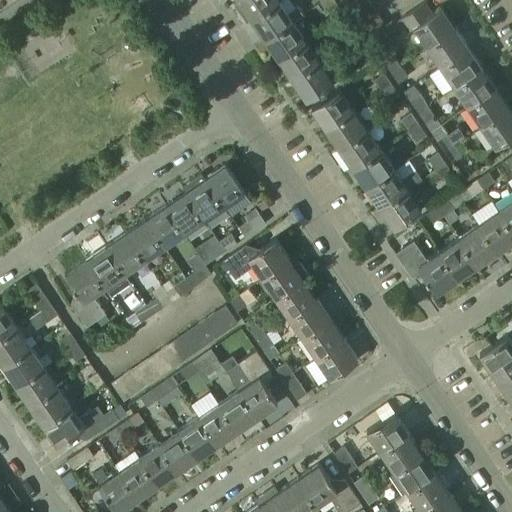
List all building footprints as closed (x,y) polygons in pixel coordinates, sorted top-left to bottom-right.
[(235,0),(234,1),(242,14),(247,10),(252,18),(278,0),(235,0)] [(278,0),(252,18),(266,38),(293,19),(303,12),(297,4),(287,10),(280,0),(278,0)] [(338,3),(336,0),(321,0),(328,10),(338,3)] [(372,2),(370,0),(352,0),(346,4),(354,15),(372,2)] [(414,24),(428,44),(456,25),(442,5),(432,11),(424,0),(402,15),(410,27),(414,24)] [(354,15),(361,26),(379,14),(372,2),(354,15)] [(386,23),(379,14),(361,26),(367,36),(386,23)] [(266,38),(279,58),(306,39),(293,19),(266,38)] [(341,28),(349,40),(359,33),(350,21),(341,28)] [(469,45),(456,25),(428,44),(441,64),(469,45)] [(366,43),(359,33),(349,40),(356,50),(366,43)] [(279,58),(293,78),(320,59),(306,39),(279,58)] [(482,65),(469,45),(441,64),(429,72),(443,92),(455,84),(482,65)] [(390,69),(400,62),(392,51),(383,58),(390,69)] [(293,78),(306,97),(333,79),(334,81),(346,73),(339,63),(328,71),(320,59),(293,78)] [(407,73),(400,62),(390,69),(398,80),(407,73)] [(495,85),(482,65),(455,84),(468,104),(495,85)] [(375,77),(382,89),(392,82),(384,71),(375,77)] [(399,93),(392,82),(382,89),(390,99),(399,93)] [(410,99),(417,109),(427,103),(436,97),(430,87),(420,93),(413,83),(404,89),(410,99)] [(468,104),(481,124),(509,105),(495,85),(468,104)] [(312,106),(326,127),(353,108),(339,88),(312,106)] [(434,114),(427,103),(417,109),(425,120),(434,114)] [(511,132),(511,109),(509,105),(481,124),(495,144),(511,132)] [(366,128),(353,108),(326,127),(339,146),(366,128)] [(402,117),(409,128),(419,122),(411,111),(402,117)] [(426,133),(419,122),(409,128),(417,139),(426,133)] [(339,146),(353,166),(380,148),(366,128),(339,146)] [(444,149),(454,142),(446,132),(437,139),(444,149)] [(462,154),(454,142),(444,149),(452,161),(462,154)] [(353,166),(366,186),(394,168),(380,148),(353,166)] [(428,157),(436,168),(446,162),(438,151),(428,157)] [(225,162),(205,175),(224,204),(244,190),(225,162)] [(453,172),(446,162),(436,168),(443,179),(453,172)] [(366,186),(380,206),(407,188),(420,179),(414,170),(401,179),(394,168),(366,186)] [(477,177),(483,186),(495,179),(488,169),(477,177)] [(193,183),(185,189),(204,217),(224,204),(205,175),(202,171),(190,179),(193,183)] [(473,194),(483,186),(477,177),(466,184),(473,194)] [(380,206),(393,226),(420,207),(407,188),(380,206)] [(185,189),(165,202),(184,230),(204,217),(185,189)] [(274,201),(269,195),(258,203),(262,209),(274,201)] [(437,204),(443,213),(455,206),(448,196),(437,204)] [(511,228),(511,199),(498,209),(511,228)] [(164,244),(184,230),(165,202),(145,215),(164,244)] [(433,221),(443,213),(437,204),(426,211),(433,221)] [(239,225),(246,234),(265,221),(254,205),(244,213),(248,219),(239,225)] [(511,228),(498,209),(478,222),(497,250),(511,239),(511,228)] [(145,215),(125,229),(144,257),(164,244),(145,215)] [(477,263),(497,250),(478,222),(459,236),(477,263)] [(124,271),(144,257),(125,229),(105,242),(124,271)] [(228,232),(218,239),(225,248),(234,242),(228,232)] [(252,251),(246,241),(222,258),(235,276),(254,263),(262,275),(290,257),(276,236),(252,251)] [(459,236),(439,249),(457,276),(477,263),(459,236)] [(422,267),(426,274),(425,275),(427,279),(429,277),(437,290),(457,276),(439,249),(427,258),(413,238),(395,250),(411,274),(422,267)] [(205,262),(225,248),(218,239),(209,245),(207,244),(197,250),(205,262)] [(105,242),(85,256),(104,284),(124,271),(105,242)] [(104,284),(85,256),(65,269),(82,293),(70,301),(87,326),(106,313),(92,292),(104,284)] [(276,295),(303,276),(308,273),(300,260),(295,264),(290,257),(262,275),(276,295)] [(197,267),(185,275),(192,285),(203,277),(197,267)] [(192,285),(185,275),(174,283),(181,292),(192,285)] [(276,295),(289,315),(317,296),(303,276),(276,295)] [(27,287),(42,308),(51,302),(37,281),(27,287)] [(229,297),(237,309),(247,302),(239,290),(229,297)] [(157,295),(145,303),(152,312),(164,305),(157,295)] [(330,316),(317,296),(289,315),(303,335),(330,316)] [(51,302),(42,308),(48,318),(58,312),(51,302)] [(225,302),(215,309),(228,328),(238,321),(225,302)] [(0,336),(18,324),(4,303),(0,305),(0,336)] [(152,312),(145,303),(134,310),(141,320),(152,312)] [(218,335),(228,328),(215,309),(205,316),(218,335)] [(205,316),(196,322),(209,341),(218,335),(205,316)] [(303,335),(316,355),(344,336),(330,316),(303,335)] [(249,326),(256,337),(266,330),(259,319),(249,326)] [(200,347),(209,341),(196,322),(187,328),(200,347)] [(31,344),(18,324),(0,336),(0,357),(3,363),(31,344)] [(187,328),(177,335),(190,354),(200,347),(187,328)] [(60,336),(68,348),(78,341),(70,330),(60,336)] [(274,341),(266,330),(256,337),(264,348),(274,341)] [(493,373),(511,359),(511,340),(507,333),(479,352),(493,373)] [(181,360),(190,354),(177,335),(168,341),(181,360)] [(357,356),(344,336),(316,355),(330,375),(357,356)] [(78,341),(68,348),(75,359),(85,352),(78,341)] [(168,341),(158,348),(171,366),(181,360),(168,341)] [(17,383),(45,364),(31,344),(3,363),(17,383)] [(202,352),(190,360),(197,370),(217,356),(211,346),(202,352)] [(162,373),(171,366),(158,348),(149,354),(162,373)] [(262,378),(272,371),(256,348),(238,360),(250,378),(238,387),(257,415),(277,401),(262,378)] [(149,354),(140,360),(153,379),(162,373),(149,354)] [(276,365),(283,376),(293,370),(285,359),(276,365)] [(511,388),(511,359),(493,373),(506,393),(511,388)] [(144,385),(153,379),(140,360),(131,366),(144,385)] [(186,377),(197,370),(190,360),(180,367),(186,377)] [(58,383),(45,364),(17,383),(30,402),(58,383)] [(131,366),(122,373),(135,392),(144,385),(131,366)] [(105,381),(97,370),(87,376),(95,388),(105,381)] [(307,391),(293,370),(283,376),(298,398),(307,391)] [(125,398),(135,392),(122,373),(112,379),(125,398)] [(163,379),(151,387),(157,397),(177,383),(171,373),(163,379)] [(44,422),(72,403),(58,383),(30,402),(44,422)] [(147,404),(157,397),(151,387),(140,394),(147,404)] [(237,429),(257,415),(238,387),(218,401),(237,429)] [(218,401),(198,414),(217,442),(237,429),(218,401)] [(98,402),(80,415),(72,403),(44,422),(57,442),(81,426),(88,437),(119,415),(113,406),(105,412),(98,402)] [(381,449),(408,430),(394,410),(367,429),(381,449)] [(197,456),(217,442),(198,414),(178,428),(197,456)] [(118,423),(124,433),(135,425),(129,416),(118,423)] [(113,441),(124,433),(118,423),(106,431),(113,441)] [(178,428),(158,441),(177,469),(197,456),(178,428)] [(421,450),(408,430),(381,449),(394,469),(421,450)] [(158,483),(177,469),(158,441),(139,455),(158,483)] [(88,443),(67,457),(74,467),(95,453),(88,443)] [(334,451),(348,471),(358,464),(344,444),(334,451)] [(138,496),(158,483),(139,455),(135,449),(115,462),(119,468),(138,496)] [(402,492),(407,488),(435,469),(421,450),(394,469),(389,472),(402,492)] [(345,477),(334,485),(329,478),(331,477),(328,473),(327,474),(318,461),(298,476),(316,504),(329,495),(340,511),(342,511),(360,500),(345,477)] [(118,510),(138,496),(119,468),(99,482),(118,510)] [(448,489),(435,469),(407,488),(420,507),(448,489)] [(361,490),(371,484),(364,473),(354,480),(361,490)] [(298,476),(278,489),(293,511),(304,511),(316,504),(298,476)] [(379,495),(371,484),(361,490),(369,502),(379,495)] [(293,511),(278,489),(274,485),(263,492),(266,497),(258,503),(263,511),(293,511)] [(420,507),(423,511),(457,511),(462,509),(448,489),(420,507)] [(263,511),(258,503),(244,511),(263,511)]
